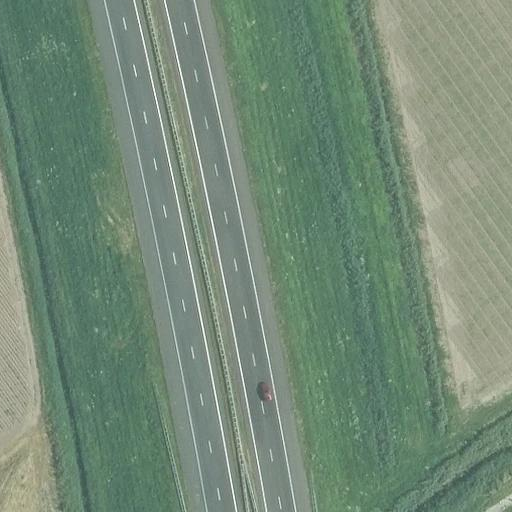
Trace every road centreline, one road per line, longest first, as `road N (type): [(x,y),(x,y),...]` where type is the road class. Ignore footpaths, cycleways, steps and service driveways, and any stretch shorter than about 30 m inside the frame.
road 1 (motorway): [(113,0),(215,511)]
road 2 (motorway): [(286,511),(187,0)]
